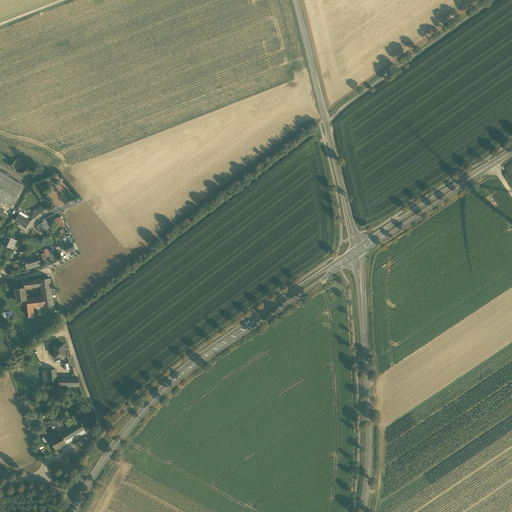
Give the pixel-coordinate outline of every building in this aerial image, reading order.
[(28,167),(28,164),(26,161),(24,159),(21,159),(18,159),(15,161),(14,163),(13,166),(14,169),(16,172),(19,173),(22,173),(25,172),(27,170),(28,167)] [(0,202),(11,208),(23,185),(8,177),(9,175),(0,170),(0,202)] [(22,225),(26,228),(30,221),(19,214),(15,220),(23,225),(22,225)] [(42,231),(43,234),(48,232),(46,229),(49,228),(46,221),(43,223),(38,225),(37,226),(39,233),(42,231)] [(1,243),(6,245),(8,246),(13,248),(17,241),(5,235),(1,243)] [(64,247),(66,253),(75,249),(73,244),(73,243),(69,245),(66,246),(64,247)] [(25,260),(27,269),(40,265),(38,256),(25,260)] [(40,287),(42,297),(43,306),(54,305),(50,278),(39,280),(40,287)] [(31,288),(40,287),(39,280),(30,281),(31,288)] [(15,289),(16,302),(24,301),(26,300),(27,300),(26,299),(25,289),(25,288),(15,289)] [(27,300),(26,300),(27,306),(27,309),(33,308),(43,306),(42,297),(26,299),(27,300)] [(53,346),(55,357),(59,357),(66,356),(64,344),(53,346)] [(47,370),(47,371),(49,382),(57,381),(57,379),(55,369),(47,370)] [(79,379),(57,379),(57,381),(58,387),(79,386),(79,379)] [(62,434),(62,435),(66,433),(64,429),(58,419),(54,421),(59,430),(55,432),(58,436),(62,434)] [(79,420),(64,429),(66,433),(62,435),(67,443),(86,432),(79,420)] [(51,440),(56,449),(67,443),(62,435),(62,434),(58,436),(51,440)]
